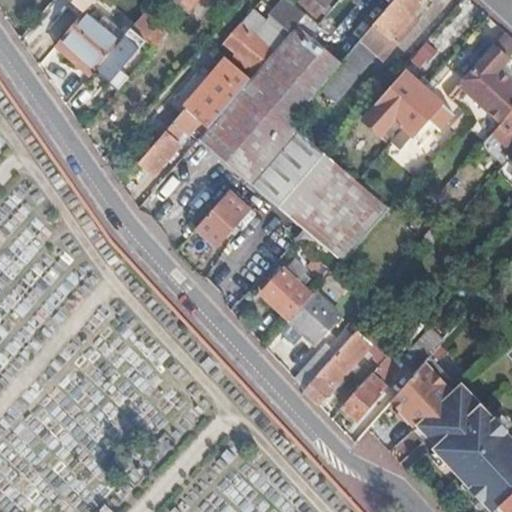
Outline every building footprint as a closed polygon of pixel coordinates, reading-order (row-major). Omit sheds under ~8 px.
[(77,0),(92,12),(101,0),(77,0)] [(306,0),(302,6),(323,22),(338,0),(306,0)] [(422,0),(393,0),(358,41),(369,50),(380,60),(411,25),(406,21),(422,0)] [(283,37),(253,11),(226,43),(237,53),(234,56),(246,66),(249,63),(255,69),(283,37)] [(300,24),(305,17),(298,11),(283,28),(291,34),(300,24)] [(131,29),(154,49),(167,34),(145,13),(131,29)] [(71,44),(97,69),(120,43),(96,21),(92,25),(81,15),(56,44),(64,51),(71,44)] [(202,135),(243,173),(289,120),(341,60),(322,43),(279,93),(270,85),(312,35),(300,24),(291,34),(250,81),(209,128),(204,134),(202,135)] [(97,69),(120,89),(154,49),(131,29),(120,43),(97,69)] [(511,85),(498,72),(511,55),(511,39),(504,32),(456,86),(468,98),(475,96),(477,105),(499,125),(511,110),(511,85)] [(279,93),(322,43),(312,35),(270,85),(279,93)] [(369,50),(358,41),(342,59),(353,69),(369,50)] [(424,72),(442,55),(431,43),(413,61),(424,72)] [(64,51),(91,76),(97,69),(71,44),(64,51)] [(209,128),(250,81),(225,59),(213,74),(214,75),(186,107),(209,128)] [(397,118),(423,89),(406,74),(380,103),(397,118)] [(456,118),(423,89),(397,118),(405,126),(414,134),(428,118),(444,131),(456,118)] [(204,134),(209,128),(186,107),(139,162),(154,175),(197,126),(204,134)] [(511,151),(511,110),(499,125),(492,133),(511,151)] [(294,239),(331,273),(389,210),(356,180),(326,153),(289,120),(243,173),(296,222),(286,232),(294,239)] [(247,209),(228,192),(197,227),(216,244),(247,209)] [(261,293),(288,319),(310,295),(320,285),(297,262),(287,272),(283,268),(261,293)] [(310,295),(288,319),(315,344),(336,319),(310,295)] [(431,328),(420,345),(435,355),(446,338),(431,328)] [(336,353),(304,389),(317,403),(365,351),(375,360),(373,362),(382,370),(386,366),(382,362),(387,356),(356,330),(336,353)] [(294,379),(304,389),(336,353),(326,343),(294,379)] [(382,362),(386,366),(391,360),(387,356),(382,362)] [(396,394),(389,401),(412,427),(415,424),(434,445),(432,447),(492,508),(511,489),(511,436),(506,431),(507,430),(494,416),(493,417),(479,404),(458,384),(454,388),(426,360),(406,381),(396,394)] [(384,390),(367,375),(364,379),(381,394),(384,390)] [(396,394),(406,381),(399,375),(388,387),(396,394)] [(364,379),(340,405),(357,420),(381,394),(364,379)] [(509,511),(511,510),(511,489),(495,506),(500,511),(509,511)]
